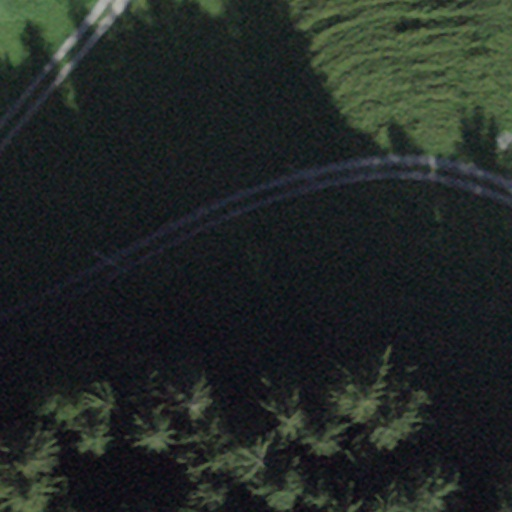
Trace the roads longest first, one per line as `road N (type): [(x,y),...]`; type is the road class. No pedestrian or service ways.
road 1 (track): [(0,315),(257,191),(337,168),(442,162),(511,188)]
road 2 (track): [(123,0),(0,140)]
